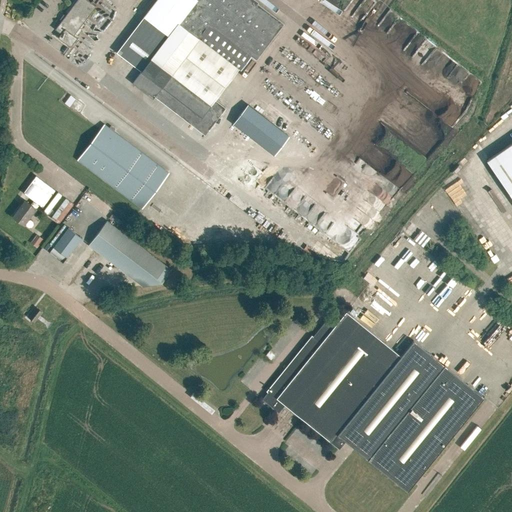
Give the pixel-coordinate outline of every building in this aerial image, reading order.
[(58,38),(70,47),(77,38),(73,36),(95,7),(85,0),(78,0),(55,30),(60,34),(58,38)] [(157,0),(117,53),(141,71),(132,83),(152,99),(154,97),(205,135),(225,109),(214,101),(238,69),(241,71),(251,57),(256,60),(283,25),(257,5),(258,3),(253,0),(157,0)] [(139,74),(130,67),(124,73),(132,81),(139,74)] [(71,105),(75,97),(69,95),(65,103),(71,105)] [(234,124),(274,155),(288,137),(248,106),(234,124)] [(104,125),(78,160),(141,208),(168,173),(104,125)] [(511,141),(485,160),(511,198),(511,141)] [(294,185),(273,174),(265,189),(286,200),(294,185)] [(22,193),(32,200),(41,207),(53,190),(35,176),(22,193)] [(333,196),(343,183),(336,177),(326,191),(333,196)] [(60,222),(73,203),(65,197),(52,216),(60,222)] [(24,200),(13,217),(23,224),(35,208),(24,200)] [(142,285),(158,283),(169,268),(105,221),(87,245),(142,285)] [(402,231),(423,247),(430,238),(410,222),(402,231)] [(49,253),(62,263),(80,238),(67,228),(49,253)] [(33,245),(39,250),(46,241),(39,236),(33,245)] [(29,317),(34,321),(41,312),(36,308),(29,317)] [(346,311),(333,327),(325,321),(262,399),(278,412),(284,405),(339,449),(345,441),(407,491),(483,397),(413,340),(400,356),(346,311)]
